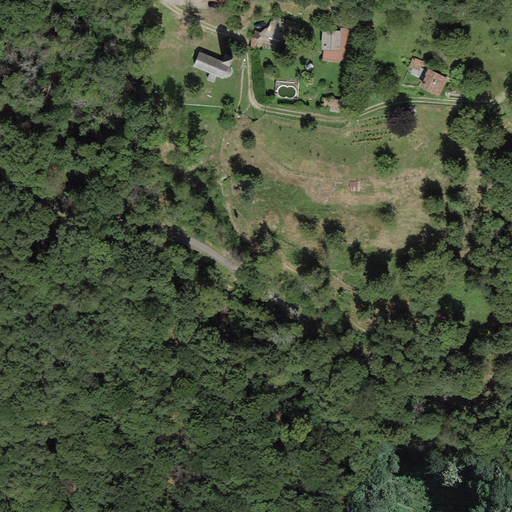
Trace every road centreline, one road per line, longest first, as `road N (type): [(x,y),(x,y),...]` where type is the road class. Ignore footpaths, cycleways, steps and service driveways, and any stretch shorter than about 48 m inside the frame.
road 1 (unclassified): [(0,153),(44,203),(104,209),(197,243),(331,344),(511,423)]
road 2 (track): [(161,0),(242,45),(253,98),(263,109),(338,117),(386,103),(498,100)]
